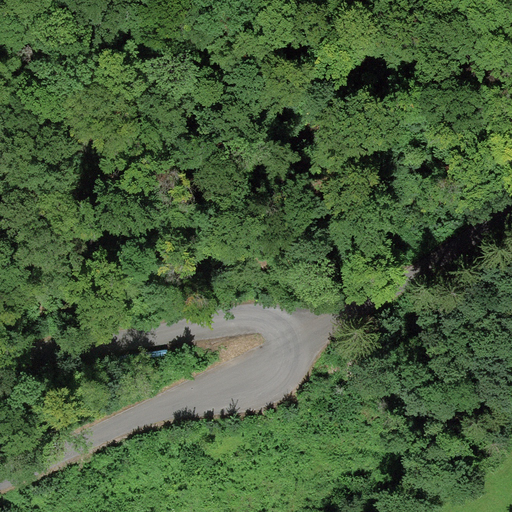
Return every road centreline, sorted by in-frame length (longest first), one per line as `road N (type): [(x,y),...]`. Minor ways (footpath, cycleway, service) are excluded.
road 1 (unclassified): [(0,483),(97,447),(294,344)]
road 2 (unclassified): [(294,344),(260,321),(212,321),(47,358),(0,358)]
road 3 (unclassified): [(294,344),(440,259),(511,206)]
